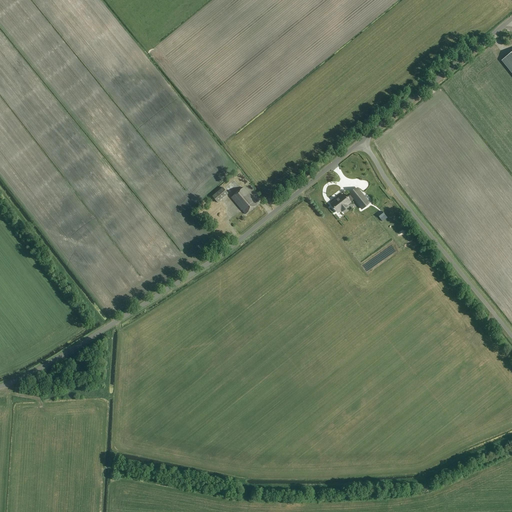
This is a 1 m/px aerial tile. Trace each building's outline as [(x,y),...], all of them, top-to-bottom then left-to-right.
[(511,73),(511,53),(502,61),(511,73)] [(217,203),(228,194),(223,187),(212,196),(217,203)] [(358,188),(351,195),(352,196),(362,208),(370,202),(358,188)] [(246,216),(257,206),(243,189),(232,199),(246,216)] [(337,199),(332,203),(339,211),(340,210),(342,208),(343,210),(349,205),(348,203),(350,202),(351,201),(350,200),(351,199),(350,198),(352,196),(351,195),(349,196),(348,197),(345,193),(341,196),(340,197),(339,197),(337,198),(338,199),(337,199)] [(184,269),(179,273),(183,277),(188,274),(184,269)]
